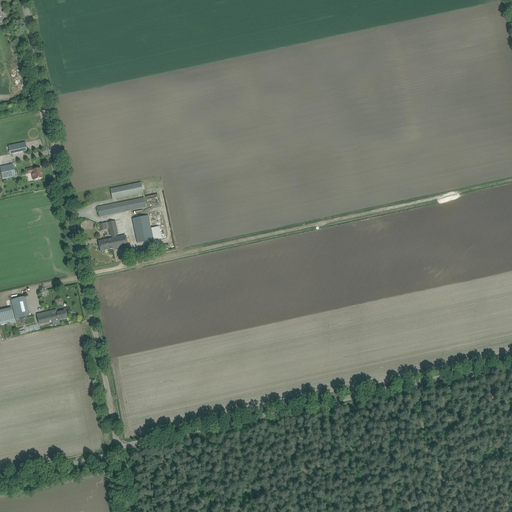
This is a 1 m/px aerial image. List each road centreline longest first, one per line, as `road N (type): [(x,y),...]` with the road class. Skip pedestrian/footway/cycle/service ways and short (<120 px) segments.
road 1 (unclassified): [(118,447),(24,0)]
road 2 (unclassified): [(118,447),(511,360)]
road 3 (track): [(435,198),(120,267)]
road 4 (unclassified): [(0,479),(119,453)]
